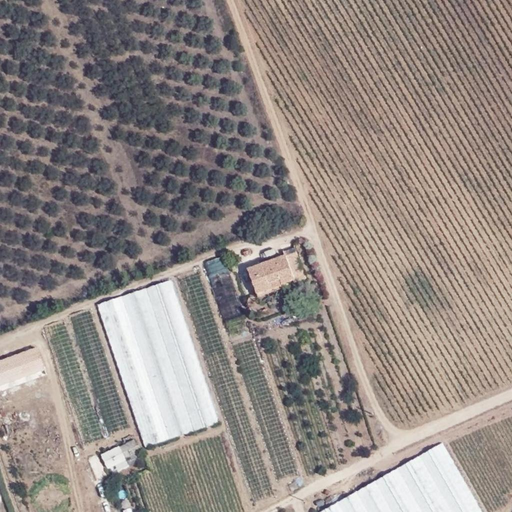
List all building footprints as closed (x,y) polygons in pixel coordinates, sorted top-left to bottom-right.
[(306,279),(295,248),(283,253),(285,256),(248,269),(256,293),(269,288),(267,283),(279,279),(281,284),(293,280),(294,283),(306,279)] [(222,255),(203,262),(223,320),(242,314),(222,255)] [(170,280),(98,304),(146,447),(218,422),(170,280)] [(0,357),(0,384),(46,369),(38,345),(0,357)] [(111,466),(140,451),(134,439),(105,454),(111,466)] [(481,511),(443,443),(322,511),(481,511)]
